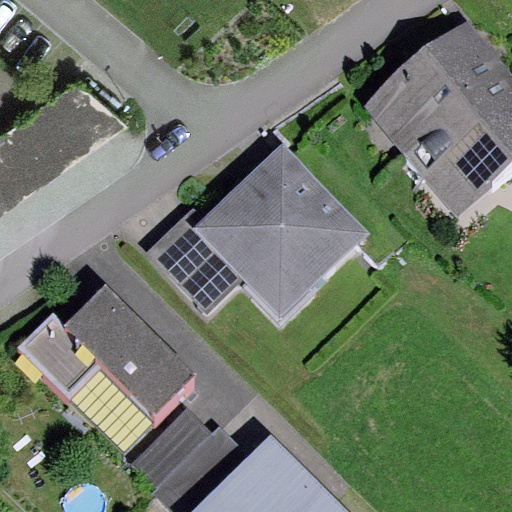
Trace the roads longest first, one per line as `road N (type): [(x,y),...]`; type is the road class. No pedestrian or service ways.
road 1 (residential): [(205,150),(416,0)]
road 2 (residential): [(0,287),(205,150)]
road 3 (residential): [(54,0),(155,83),(205,150)]
